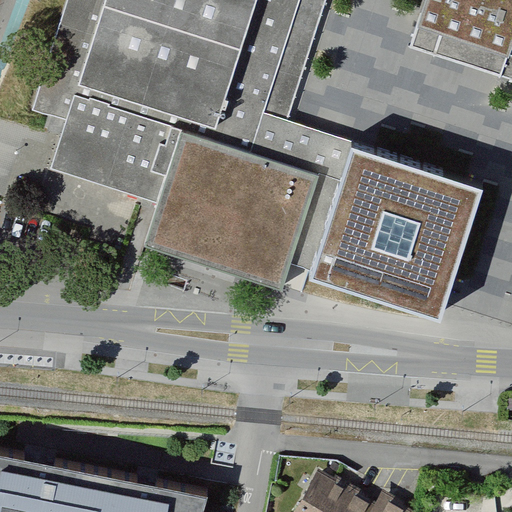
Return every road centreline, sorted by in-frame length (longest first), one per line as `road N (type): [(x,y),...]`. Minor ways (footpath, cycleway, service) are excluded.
road 1 (tertiary): [(0,315),(272,342)]
road 2 (tertiary): [(272,342),(511,365)]
road 3 (residential): [(272,342),(253,495)]
